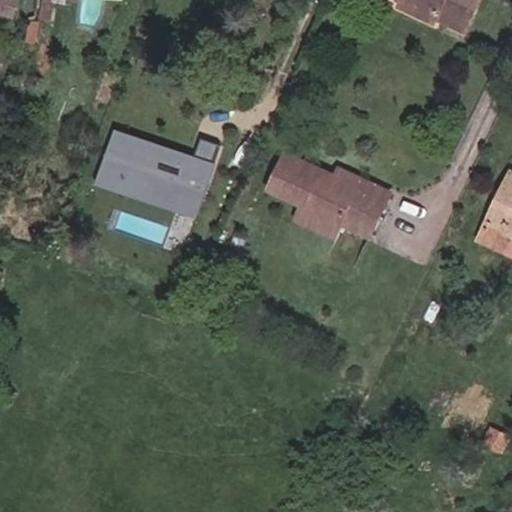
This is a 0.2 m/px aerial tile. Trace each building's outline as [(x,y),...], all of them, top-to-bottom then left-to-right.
[(0,0),(0,17),(15,22),(20,0),(0,0)] [(414,0),(414,1),(443,16),(445,11),(466,21),(476,0),(414,0)] [(201,215),(223,143),(204,137),(199,152),(119,128),(102,184),(201,215)] [(302,200),(343,219),(368,230),(386,190),(330,164),(327,169),(287,150),(271,185),(302,200)] [(474,223),(505,237),(511,221),(511,177),(499,171),(474,223)] [(337,233),(343,219),(302,200),(295,214),(337,233)] [(481,412),(472,430),(492,440),(501,422),(481,412)]
